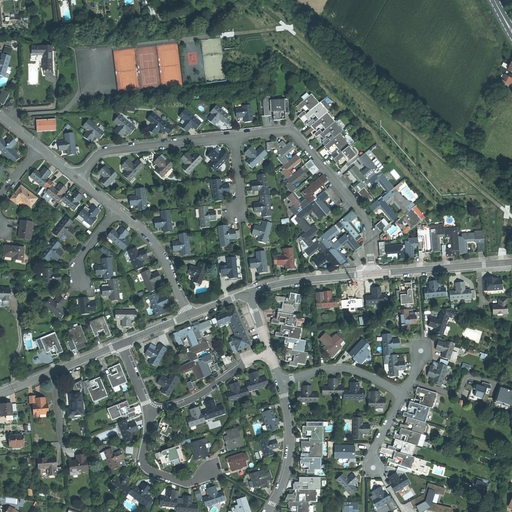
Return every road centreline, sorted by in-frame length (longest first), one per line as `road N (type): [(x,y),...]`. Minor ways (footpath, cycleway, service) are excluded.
road 1 (residential): [(502,262),(507,211),(286,27),(249,31)]
road 2 (residential): [(371,273),(365,213),(298,134),(233,135)]
road 3 (residential): [(233,135),(99,152),(77,177)]
road 4 (residential): [(147,412),(197,395),(267,347)]
road 5 (residential): [(279,383),(290,445),(266,511)]
road 6 (residential): [(279,383),(341,367),(402,396)]
road 7 (tertiary): [(371,273),(502,262)]
road 8 (residential): [(188,314),(162,255),(116,208)]
road 9 (tertiary): [(0,392),(120,342)]
road 10 (residential): [(147,412),(142,466),(187,483),(210,472)]
road 11 (tertiary): [(249,291),(371,273)]
